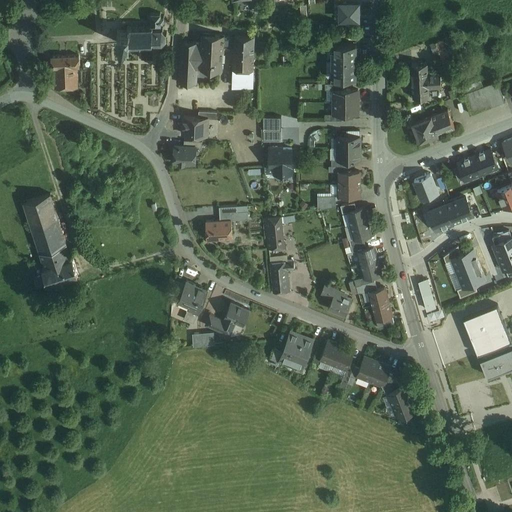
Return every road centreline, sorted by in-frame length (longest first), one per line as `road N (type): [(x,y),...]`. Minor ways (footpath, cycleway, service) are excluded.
road 1 (residential): [(425,359),(247,290),(202,263),(186,247),(147,151)]
road 2 (residential): [(379,170),(379,0)]
road 3 (residential): [(478,511),(425,359)]
road 4 (residential): [(147,151),(173,96),(181,0)]
road 5 (residential): [(379,170),(511,124)]
road 6 (residential): [(147,151),(30,96)]
